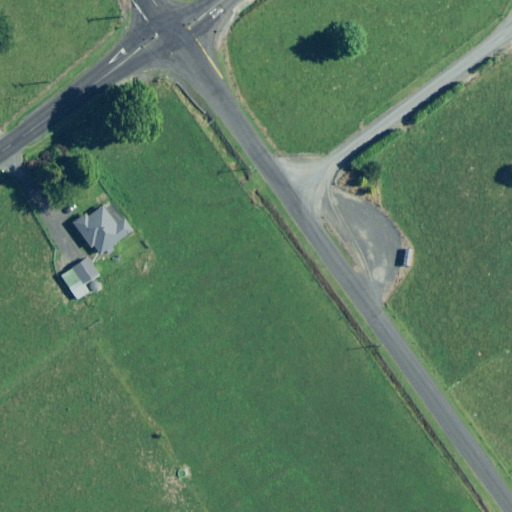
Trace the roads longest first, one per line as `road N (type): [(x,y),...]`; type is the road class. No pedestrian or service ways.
road 1 (unclassified): [(511,503),(174,30)]
road 2 (unclassified): [(0,147),(174,30)]
